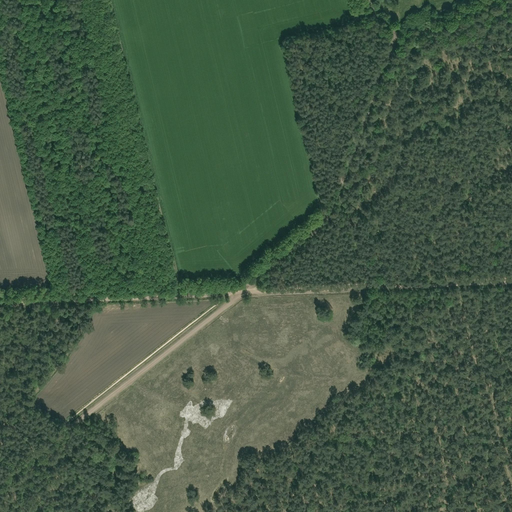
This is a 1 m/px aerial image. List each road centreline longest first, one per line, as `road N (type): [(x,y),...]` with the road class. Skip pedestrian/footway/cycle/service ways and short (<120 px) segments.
road 1 (track): [(417,4),(401,21),(324,221),(240,293)]
road 2 (track): [(240,293),(0,486)]
road 3 (track): [(110,0),(181,294)]
road 4 (track): [(240,293),(511,282)]
road 5 (track): [(0,301),(229,293)]
road 6 (track): [(395,35),(511,6)]
